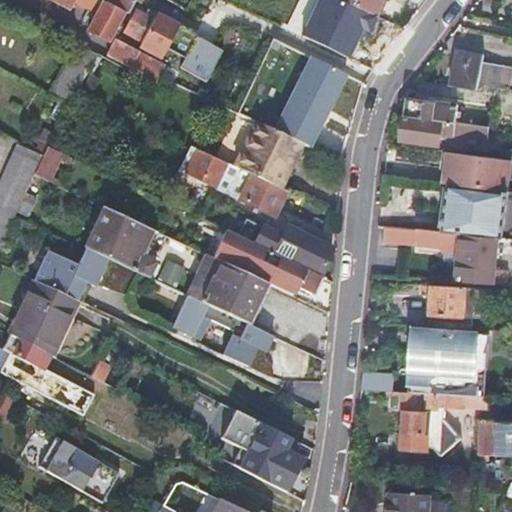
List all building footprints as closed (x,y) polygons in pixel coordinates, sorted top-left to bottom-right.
[(75,0),(74,5),(91,9),(92,0),(75,0)] [(136,6),(139,0),(106,0),(104,4),(109,6),(125,15),(130,18),(132,14),(136,6)] [(186,12),(163,0),(146,0),(142,8),(136,6),(132,14),(136,16),(146,21),(150,14),(178,29),(186,12)] [(142,8),(146,0),(139,0),(136,6),(142,8)] [(334,0),(373,18),(380,0),(334,0)] [(109,6),(104,4),(89,32),(110,43),(125,15),(109,6)] [(162,61),(178,29),(150,14),(146,21),(136,16),(123,39),(162,61)] [(342,19),(328,51),(360,67),(374,34),(342,19)] [(178,69),(206,83),(221,49),(193,36),(178,69)] [(159,80),(165,68),(135,52),(129,65),(139,71),(135,77),(155,87),(159,80)] [(477,87),(491,90),(503,92),(506,67),(476,62),(477,57),(452,53),(447,86),(474,92),(477,87)] [(345,75),(310,58),(276,131),(303,144),(312,148),(345,75)] [(50,88),(66,100),(84,75),(68,63),(50,88)] [(492,95),(483,129),(502,133),(511,99),(492,95)] [(480,99),(462,97),(461,107),(477,109),(480,99)] [(404,98),(401,117),(435,121),(453,124),(455,106),(404,98)] [(435,121),(401,117),(398,140),(431,145),(435,121)] [(276,131),(257,123),(236,168),(240,170),(282,190),(303,144),(276,131)] [(235,180),(240,170),(236,168),(221,161),(197,150),(187,170),(217,184),(222,174),(235,180)] [(507,159),(442,150),(438,150),(437,167),(441,168),(440,183),(443,184),(504,192),(507,159)] [(15,158),(0,187),(0,252),(2,248),(16,220),(32,186),(35,179),(39,171),(15,158)] [(276,218),(288,193),(282,190),(240,170),(235,180),(246,186),(240,200),(276,218)] [(437,231),(495,237),(502,239),(503,225),(511,225),(511,193),(504,192),(443,184),(437,231)] [(153,234),(104,211),(85,253),(109,263),(136,275),(149,281),(156,267),(141,259),(153,234)] [(239,220),(231,237),(238,241),(246,223),(239,220)] [(318,279),(330,251),(285,229),(283,235),(280,240),(246,223),(238,241),(256,249),(318,279)] [(458,253),(455,279),(503,282),(504,270),(493,269),(495,237),(437,231),(388,226),(387,240),(447,247),(447,252),(458,253)] [(310,295),(318,279),(256,249),(243,276),(266,287),(269,288),(273,278),(310,295)] [(96,291),(97,289),(125,299),(136,275),(109,263),(85,253),(77,269),(48,256),(34,287),(75,306),(82,309),(91,289),(96,291)] [(187,298),(246,326),(253,330),(271,289),(269,288),(266,287),(243,276),(204,258),(186,298),(187,298)] [(430,312),(437,313),(436,327),(470,330),(471,315),(489,316),(490,287),(431,283),(430,312)] [(18,304),(64,327),(75,306),(34,287),(28,284),(18,304)] [(265,354),(273,339),(253,330),(246,326),(187,298),(172,330),(200,343),(210,322),(234,333),(223,358),(247,369),(256,350),(265,354)] [(48,357),(64,327),(18,304),(3,333),(7,335),(48,357)] [(486,335),(425,330),(410,329),(405,392),(482,398),(486,335)] [(40,370),(48,357),(7,335),(0,348),(0,350),(6,354),(0,365),(0,374),(80,418),(91,397),(40,370)] [(89,378),(102,384),(109,367),(96,361),(89,378)] [(391,376),(360,374),(358,391),(390,393),(391,376)] [(0,422),(3,424),(15,400),(0,392),(0,422)] [(485,399),(397,392),(397,399),(388,398),(388,408),(396,409),(395,413),(401,413),(398,448),(423,450),(423,447),(431,448),(439,457),(460,438),(441,417),(443,407),(484,409),(485,399)] [(229,465),(285,495),(292,479),(287,476),(295,457),(283,452),(288,440),(232,412),(218,440),(237,450),(229,465)] [(479,414),(479,446),(498,447),(498,414),(479,414)] [(511,415),(498,414),(498,447),(511,447),(511,415)] [(61,446),(47,473),(85,493),(99,466),(61,446)] [(478,456),(478,473),(487,474),(487,482),(495,482),(495,457),(478,456)] [(425,511),(426,491),(387,489),(385,511),(425,511)] [(236,511),(214,501),(207,511),(236,511)] [(142,509),(140,511),(159,511),(161,508),(146,503),(142,509)]
